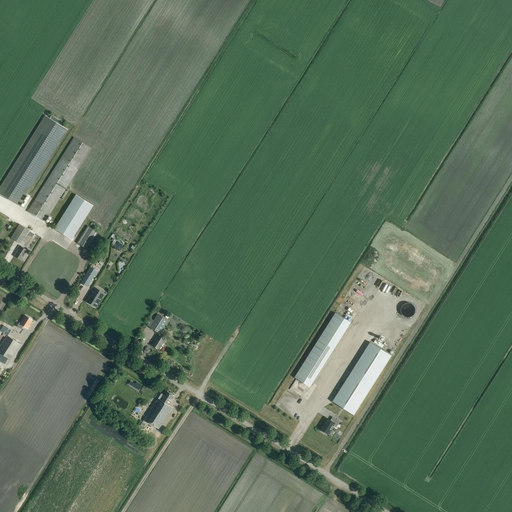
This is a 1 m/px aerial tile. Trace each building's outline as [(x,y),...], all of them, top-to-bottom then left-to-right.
[(0,189),(0,195),(19,207),(67,131),(45,117),(0,189)] [(45,223),(91,149),(74,138),(27,212),(45,223)] [(72,240),(93,206),(76,195),(55,229),(72,240)] [(22,245),(30,231),(19,225),(11,238),(22,245)] [(88,250),(99,233),(88,226),(77,244),(88,250)] [(21,260),(28,251),(19,246),(17,249),(19,250),(15,256),(21,260)] [(91,268),(81,284),(87,288),(97,272),(91,268)] [(102,295),(97,292),(94,291),(94,290),(86,304),(93,309),(96,304),(94,302),(96,299),(98,300),(100,298),(102,295)] [(417,311),(410,303),(405,307),(407,309),(404,312),(409,318),(417,311)] [(334,311),(297,378),(313,387),(350,320),(334,311)] [(169,321),(158,314),(154,321),(151,319),(146,326),(160,334),(169,321)] [(28,329),(30,326),(33,321),(26,316),(20,324),(28,329)] [(4,334),(7,336),(8,336),(11,330),(7,328),(3,333),(4,334)] [(159,350),(165,340),(158,335),(155,339),(156,340),(152,346),(159,350)] [(11,360),(21,344),(8,336),(7,336),(0,346),(0,361),(2,363),(6,357),(11,360)] [(332,401),(354,415),(392,356),(370,343),(332,401)] [(174,396),(167,391),(164,395),(160,400),(158,399),(156,402),(155,402),(144,420),(160,430),(173,408),(169,406),(172,400),(171,400),(174,396)] [(332,421),(328,419),(325,423),(325,424),(321,430),(322,431),(324,432),(328,434),(332,428),(335,423),(332,421)]
